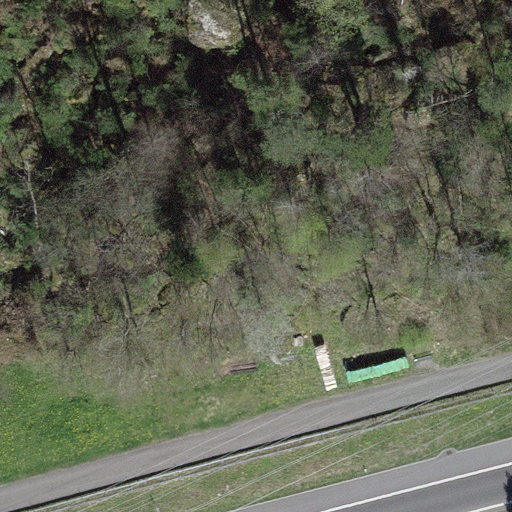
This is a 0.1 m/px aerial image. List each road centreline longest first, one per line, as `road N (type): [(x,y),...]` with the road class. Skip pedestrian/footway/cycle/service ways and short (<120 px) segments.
road 1 (residential): [(0,500),(511,366)]
road 2 (motorway): [(511,480),(393,511)]
